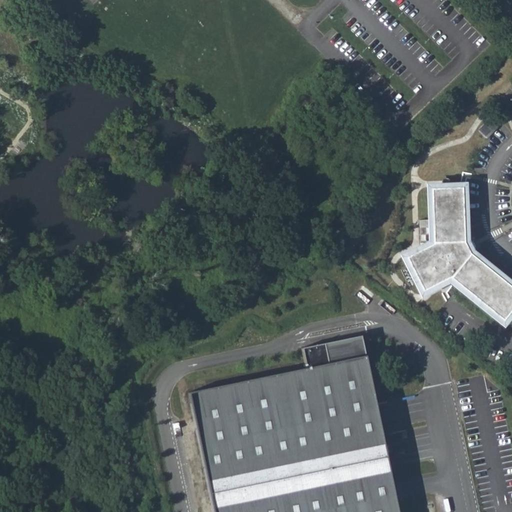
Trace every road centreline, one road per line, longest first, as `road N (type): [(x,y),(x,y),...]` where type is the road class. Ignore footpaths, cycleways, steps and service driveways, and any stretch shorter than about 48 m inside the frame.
road 1 (residential): [(184,511),(160,399),(169,375),(364,317),(405,330),(422,354),(445,482),(460,511)]
road 2 (unknown): [(511,503),(478,385)]
